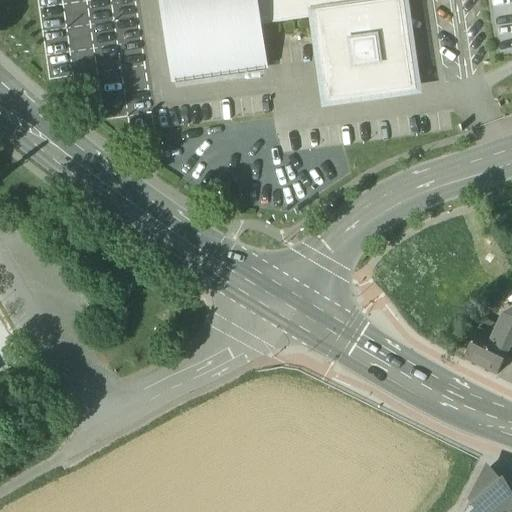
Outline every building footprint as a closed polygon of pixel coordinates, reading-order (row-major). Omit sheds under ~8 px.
[(161,0),(168,40),(175,83),(223,76),(241,73),(269,69),(262,29),(316,21),(330,111),(424,97),(409,0),(161,0)] [(151,91),(104,98),(107,121),(132,117),(135,138),(158,134),(151,91)] [(511,310),(504,315),(498,328),(511,334),(511,343),(510,347),(511,348),(511,310)] [(511,343),(511,334),(498,328),(493,339),(477,331),(463,360),(496,377),(511,348),(510,347),(511,343)] [(509,511),(511,508),(511,496),(503,482),(500,483),(491,472),(486,472),(466,511),(509,511)]
